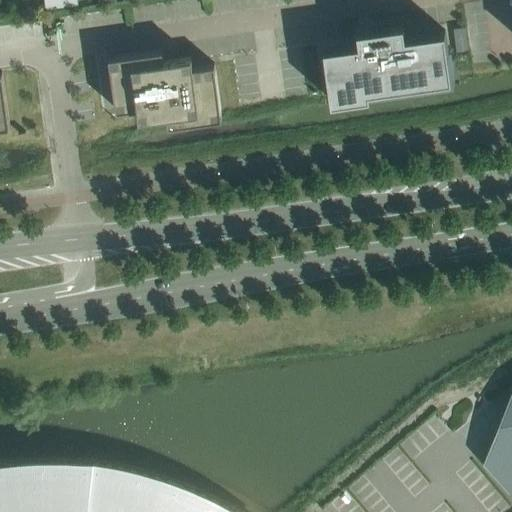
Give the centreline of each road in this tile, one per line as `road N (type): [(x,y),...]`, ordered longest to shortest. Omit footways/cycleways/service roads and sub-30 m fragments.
road 1 (tertiary): [(45,314),(511,240)]
road 2 (tertiary): [(511,186),(83,239)]
